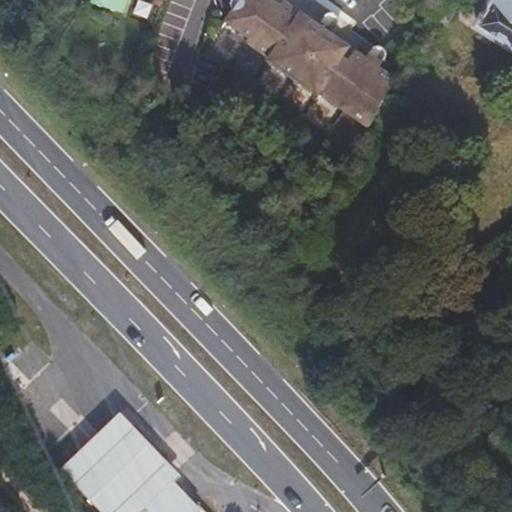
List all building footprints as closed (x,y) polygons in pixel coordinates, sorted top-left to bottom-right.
[(14,0),(44,16),(52,0),(14,0)] [(263,0),(251,0),(229,31),(253,49),(250,53),(272,69),(271,73),(319,106),(322,103),(365,132),(393,80),(375,68),(372,71),(364,66),(366,62),(355,54),(347,64),(335,56),(342,46),(329,37),(326,41),(317,35),(320,31),(307,23),(300,32),(288,24),(295,14),(281,5),(278,9),(263,0)] [(443,0),(434,15),(443,21),(456,0),(443,0)] [(511,0),(489,0),(474,26),(511,49),(511,0)] [(511,346),(511,345),(501,356),(505,362),(511,355),(511,346)]
